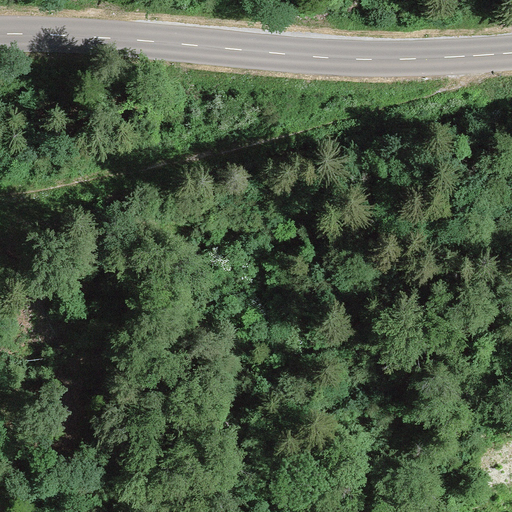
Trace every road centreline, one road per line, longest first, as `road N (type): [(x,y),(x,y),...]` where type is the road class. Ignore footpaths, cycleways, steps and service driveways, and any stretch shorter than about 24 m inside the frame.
road 1 (track): [(0,196),(246,149),(429,97),(511,55)]
road 2 (track): [(0,198),(92,221),(511,254)]
road 3 (primary): [(511,55),(333,59),(0,34)]
